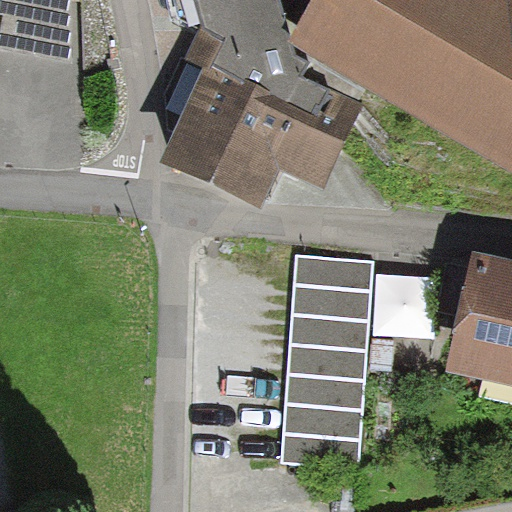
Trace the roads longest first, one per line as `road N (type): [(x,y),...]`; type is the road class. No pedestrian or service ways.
road 1 (residential): [(511,242),(246,228),(175,215)]
road 2 (residential): [(175,215),(167,511)]
road 3 (residential): [(123,0),(143,127),(140,201)]
road 4 (residential): [(140,201),(0,188)]
